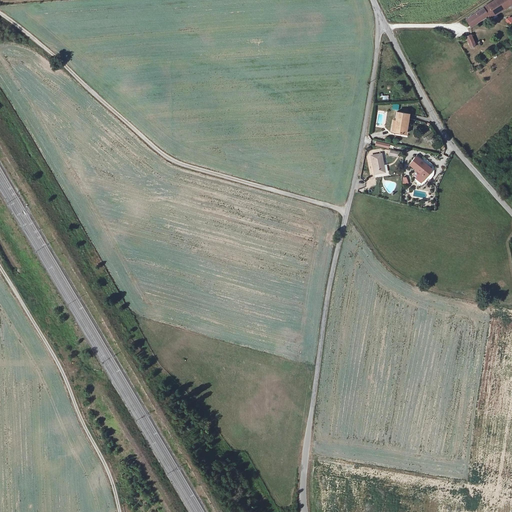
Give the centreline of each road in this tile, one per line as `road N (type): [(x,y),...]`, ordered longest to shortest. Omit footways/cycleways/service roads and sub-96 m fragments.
road 1 (unclassified): [(380,22),(323,319),(304,511)]
road 2 (track): [(0,13),(171,160),(346,212)]
road 3 (track): [(119,511),(59,365),(0,267)]
road 4 (unclassified): [(380,22),(449,144),(511,214)]
road 5 (track): [(511,303),(408,281),(346,212)]
